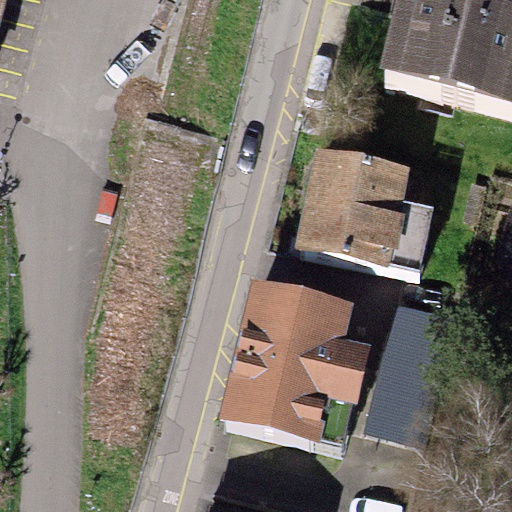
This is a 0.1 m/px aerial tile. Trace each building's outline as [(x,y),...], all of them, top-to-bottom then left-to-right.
[(0,0),(0,50),(11,0),(0,0)] [(511,0),(417,0),(398,89),(511,114),(511,0)] [(320,159),(300,257),(384,274),(404,176),(320,159)] [(511,225),(496,294),(511,297),(511,225)] [(261,296),(233,427),(311,444),(340,313),(261,296)]
